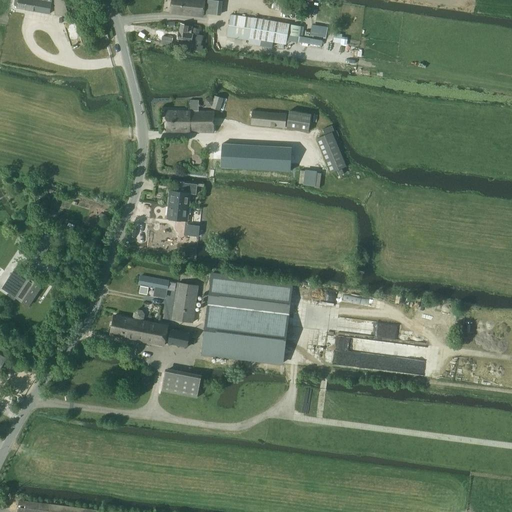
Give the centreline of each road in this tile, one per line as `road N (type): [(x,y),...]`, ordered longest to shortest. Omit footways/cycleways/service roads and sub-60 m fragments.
road 1 (tertiary): [(0,457),(92,315),(140,179),(141,121),(107,0)]
road 2 (track): [(511,447),(271,413)]
